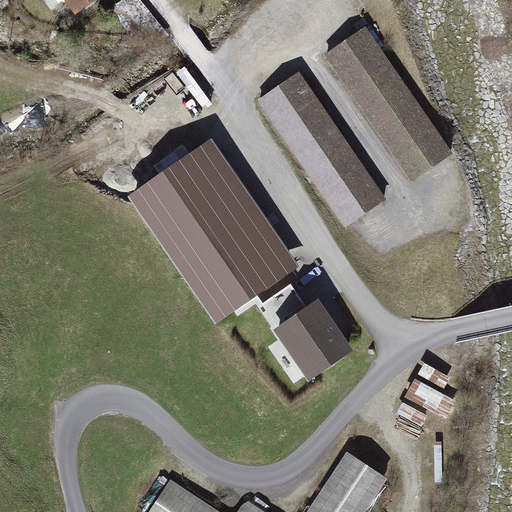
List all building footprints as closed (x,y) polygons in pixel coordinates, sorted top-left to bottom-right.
[(76,18),(100,0),(42,0),(54,16),(68,6),(76,18)] [(365,31),(325,59),(414,185),(454,157),(365,31)] [(300,75),(259,104),(346,231),(388,202),(300,75)] [(182,80),(156,107),(186,136),(212,110),(182,80)] [(210,138),(126,194),(214,324),(298,268),(210,138)] [(318,298),(274,327),(308,379),(352,351),(318,298)] [(414,382),(406,399),(447,419),(455,402),(414,382)] [(245,511),(211,511),(172,486),(155,511),(370,511),(390,483),(348,456),(311,511),(256,511),(249,507),(245,511)]
